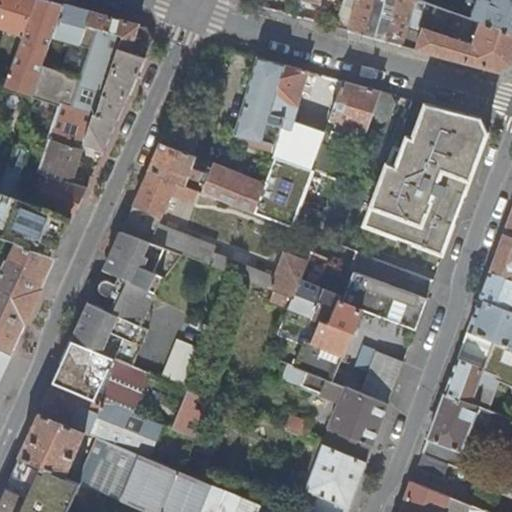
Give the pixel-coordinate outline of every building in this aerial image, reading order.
[(0,0),(0,28),(24,36),(38,0),(0,0)] [(34,94),(67,6),(49,1),(46,0),(38,0),(24,36),(6,84),(34,94)] [(401,45),(413,0),(345,0),(335,27),(401,45)] [(423,0),(413,0),(401,45),(417,49),(424,26),(442,33),(450,10),(423,0)] [(488,0),(478,0),(472,18),(482,22),(511,32),(511,0),(491,0),(491,1),(488,0)] [(87,26),(92,13),(76,8),(67,6),(34,94),(33,95),(62,105),(97,117),(119,51),(123,38),(87,26)] [(450,10),(442,33),(473,43),(482,22),(472,18),(450,10)] [(119,20),(92,13),(87,26),(123,38),(119,51),(137,56),(145,59),(153,42),(137,36),(140,26),(119,20)] [(424,26),(417,49),(464,62),(500,72),(511,66),(511,32),(482,22),(473,43),(442,33),(424,26)] [(148,28),(140,26),(137,36),(153,42),(154,41),(148,28)] [(137,56),(119,51),(97,117),(116,124),(133,87),(145,59),(137,56)] [(238,141),(275,152),(282,129),(284,119),(271,115),(285,65),(259,58),(236,139),(238,141)] [(292,132),(309,72),(285,65),(271,115),(284,119),(282,129),(290,131),(292,132)] [(381,95),(382,92),(344,81),(330,121),(367,133),(372,118),(380,121),(389,117),(393,104),(390,97),(381,95)] [(482,119),(427,104),(403,170),(389,165),(378,195),(376,194),(364,226),(443,257),(445,251),(456,221),(471,179),(488,133),(482,119)] [(94,156),(101,158),(104,151),(116,124),(97,117),(62,105),(39,173),(43,175),(49,176),(71,184),(84,146),(96,150),(94,156)] [(202,127),(174,119),(163,143),(193,156),(202,127)] [(207,171),(214,174),(215,170),(217,165),(193,156),(163,143),(156,158),(150,172),(186,186),(190,177),(200,181),(201,178),(205,180),(208,173),(194,168),(196,162),(209,167),(207,171)] [(335,148),(322,143),(313,169),(315,170),(326,174),(335,148)] [(292,227),(315,170),(313,169),(278,156),(267,184),(264,190),(255,213),(292,227)] [(190,177),(186,186),(198,191),(205,193),(214,174),(207,171),(209,167),(196,162),(194,168),(208,173),(205,180),(201,178),(200,181),(190,177)] [(215,170),(264,190),(267,184),(217,165),(215,170)] [(264,190),(215,170),(214,174),(205,193),(215,197),(233,204),(255,213),(264,190)] [(194,202),(198,191),(186,186),(150,172),(138,198),(123,232),(185,256),(211,266),(215,255),(217,249),(159,225),(173,194),(194,202)] [(36,205),(73,219),(87,189),(71,184),(49,176),(36,205)] [(0,196),(71,223),(73,219),(36,205),(0,191),(0,196)] [(212,205),(215,197),(205,193),(198,191),(194,202),(199,204),(212,205)] [(0,237),(12,242),(56,258),(71,223),(0,196),(0,237)] [(142,305),(149,308),(162,279),(165,280),(185,256),(123,232),(112,256),(118,259),(112,274),(128,281),(121,296),(133,300),(134,298),(143,301),(142,305)] [(511,238),(504,235),(497,254),(490,272),(511,280),(511,238)] [(0,348),(13,354),(37,301),(44,284),(56,258),(12,242),(2,268),(0,267),(0,348)] [(276,279),(215,255),(211,266),(229,273),(274,290),(294,298),(301,280),(308,262),(285,252),(276,279)] [(118,259),(112,256),(105,271),(112,274),(118,259)] [(293,367),(333,383),(363,310),(415,330),(427,299),(395,286),(356,270),(343,303),(339,302),(341,296),(301,280),(294,298),(290,309),(286,320),(295,323),(309,329),(303,345),(303,344),(293,367)] [(401,270),(395,286),(427,299),(430,290),(433,283),(406,272),(401,270)] [(511,280),(490,272),(485,286),(480,300),(511,312),(511,280)] [(96,307),(151,331),(149,308),(142,305),(143,301),(134,298),(133,300),(121,296),(128,281),(112,274),(109,280),(118,284),(112,298),(103,294),(102,294),(96,307)] [(118,284),(109,280),(105,280),(103,282),(101,283),(100,286),(100,289),(101,292),(102,294),(103,294),(112,298),(118,284)] [(270,302),(290,309),(294,298),(274,290),(270,302)] [(511,348),(511,312),(480,300),(474,316),(468,331),(511,348)] [(96,307),(90,304),(84,318),(90,320),(96,307)] [(151,331),(96,307),(90,320),(84,318),(73,342),(135,367),(151,331)] [(511,382),(511,348),(468,331),(464,343),(458,359),(453,374),(445,394),(479,407),(489,411),(502,379),(511,382)] [(179,339),(163,379),(191,391),(205,349),(179,339)] [(137,413),(152,375),(135,367),(73,342),(65,359),(62,367),(103,384),(96,400),(104,403),(116,405),(137,413)] [(0,385),(2,386),(14,354),(0,349),(0,385)] [(376,353),(361,394),(388,405),(403,363),(376,353)] [(340,404),(322,446),(366,464),(388,405),(361,394),(333,383),(293,367),(288,365),(282,380),(340,404)] [(149,457),(163,424),(137,413),(116,405),(104,403),(96,400),(55,382),(48,397),(41,412),(87,431),(99,436),(149,457)] [(191,391),(175,429),(198,439),(213,400),(191,391)] [(473,424),(479,407),(445,394),(424,454),(449,464),(456,467),(473,424)] [(491,431),(497,414),(489,411),(479,407),(473,424),(491,431)] [(67,478),(87,431),(41,412),(30,436),(21,458),(35,464),(67,478)] [(511,419),(497,414),(491,431),(509,438),(511,430),(511,419)] [(288,416),(282,429),(303,438),(309,426),(288,416)] [(149,457),(99,436),(78,483),(147,511),(259,511),(263,505),(262,505),(184,472),(149,457)] [(316,502),(312,511),(348,511),(366,464),(322,446),(304,497),(316,502)] [(443,479),(449,464),(424,454),(418,468),(443,479)] [(511,511),(511,490),(477,476),(471,490),(497,501),(499,498),(511,503),(511,511)] [(458,511),(445,506),(449,497),(413,482),(407,498),(402,511),(458,511)]
